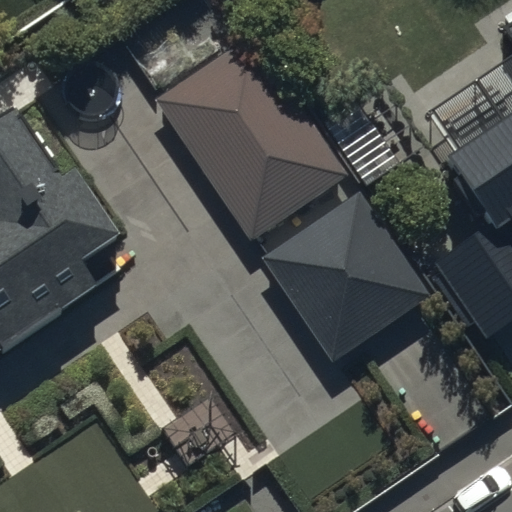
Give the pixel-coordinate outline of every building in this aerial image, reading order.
[(441,269),(492,346),(511,332),(511,22),(499,32),(511,51),(511,125),(447,168),(492,235),(441,269)] [(256,47),(164,108),(339,371),(431,310),(256,47)] [(67,204),(21,135),(0,149),(0,233),(6,244),(0,247),(0,373),(101,306),(86,284),(124,259),(81,194),(67,204)] [(305,399),(254,325),(162,389),(247,511),(282,511),(401,430),(355,364),(305,399)] [(181,445),(119,360),(32,423),(68,473),(120,436),(145,471),(181,445)] [(145,511),(77,511),(38,455),(0,480),(0,511),(148,511),(145,511)]
